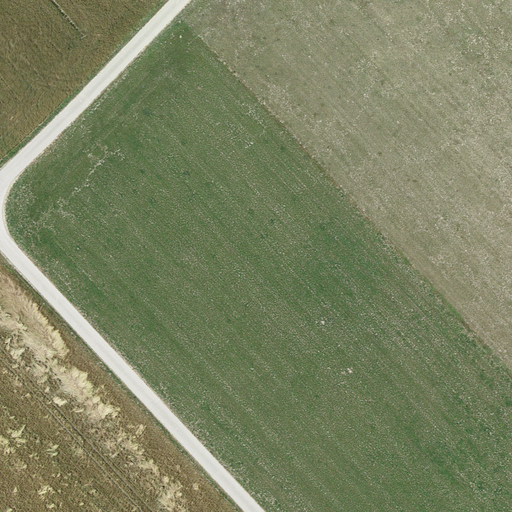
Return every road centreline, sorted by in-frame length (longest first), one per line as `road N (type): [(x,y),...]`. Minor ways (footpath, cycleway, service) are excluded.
road 1 (track): [(0,235),(255,511)]
road 2 (track): [(178,0),(0,185)]
